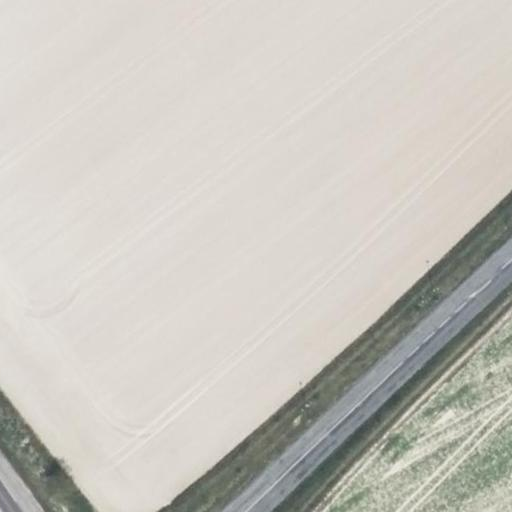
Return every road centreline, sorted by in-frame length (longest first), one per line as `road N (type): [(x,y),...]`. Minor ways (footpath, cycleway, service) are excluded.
road 1 (tertiary): [(246,511),(511,257)]
road 2 (track): [(316,511),(511,330)]
